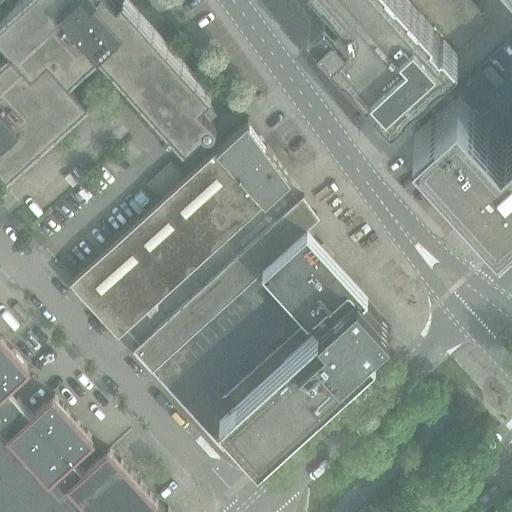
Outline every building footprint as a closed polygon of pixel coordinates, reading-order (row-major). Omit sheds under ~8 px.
[(21,0),(0,19),(0,37),(11,49),(0,58),(0,165),(6,173),(88,99),(68,77),(99,50),(186,146),(202,131),(203,133),(205,134),(207,134),(209,134),(210,134),(212,133),(214,132),(215,131),(215,130),(216,129),(216,128),(216,126),(216,125),(216,123),(215,122),(214,120),(199,104),(210,95),(124,0),(118,0),(116,2),(114,0),(21,0)] [(382,85),(392,96),(393,96),(448,46),(448,45),(438,34),(446,28),(450,33),(469,16),(454,0),(307,0),(314,7),(310,10),(310,11),(331,35),(333,35),(337,31),(342,36),(340,38),(340,39),(372,74),(370,76),(380,87),(382,85)] [(511,35),(479,66),(497,86),(472,108),(458,93),(457,94),(414,133),(498,226),(511,213),(511,35)] [(497,86),(479,66),(453,89),(457,94),(458,93),(472,108),(497,86)] [(291,177),(250,121),(248,118),(185,175),(161,197),(71,279),(118,330),(264,198),(266,199),(291,177)] [(161,197),(185,175),(171,160),(147,182),(161,197)] [(304,194),(140,343),(134,348),(152,367),(303,230),(319,215),(304,194)] [(255,455),(259,450),(345,372),(338,365),(344,360),(346,362),(353,356),(350,354),(362,343),(367,348),(391,326),(303,230),(152,367),(223,446),(236,435),(255,455)] [(0,350),(7,344),(9,343),(0,333),(0,350)] [(9,343),(7,344),(0,350),(0,415),(19,398),(7,385),(29,365),(9,343)] [(0,480),(71,415),(73,414),(53,392),(31,411),(19,398),(0,415),(0,480)] [(73,414),(71,415),(0,480),(0,511),(97,511),(69,481),(83,469),(83,468),(71,456),(93,436),(73,414)] [(108,445),(83,468),(83,469),(69,481),(97,511),(172,511),(168,506),(165,508),(108,445)]
